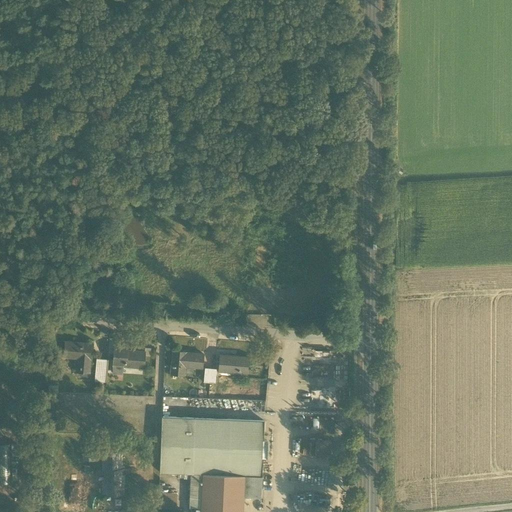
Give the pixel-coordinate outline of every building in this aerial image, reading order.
[(247,285),(304,285),(304,228),(247,228),(247,285)] [(80,372),(89,373),(90,359),(91,359),(92,344),(65,342),(64,357),(77,358),(81,358),(80,372)] [(112,365),(113,365),(122,366),(143,367),(144,352),(126,350),(127,347),(114,346),(112,365)] [(171,374),(183,375),(184,366),(202,367),(203,354),(185,353),(185,352),(173,351),(171,374)] [(232,374),(237,374),(238,373),(239,373),(240,370),(247,371),(248,357),(219,355),(218,371),(231,372),(232,374)] [(324,356),(316,355),(313,376),(330,379),(333,359),(323,358),(324,356)] [(96,359),(95,374),(107,375),(108,360),(96,359)] [(121,374),(122,366),(113,365),(112,373),(121,374)] [(203,382),(215,383),(216,369),(204,368),(203,382)] [(106,388),(107,375),(95,374),(94,387),(106,388)] [(159,472),(191,474),(191,473),(202,474),(244,475),(243,496),(260,497),(262,457),(262,448),(266,449),(267,440),(263,440),(263,421),(161,417),(159,472)] [(312,417),(312,428),(334,428),(334,417),(312,417)] [(331,440),(315,439),(314,457),(330,458),(331,440)] [(0,449),(0,482),(9,484),(12,450),(0,449)] [(88,461),(97,461),(97,451),(88,451),(88,461)] [(100,494),(126,494),(125,469),(123,469),(123,451),(100,451),(100,494)] [(195,509),(201,509),(202,474),(191,473),(191,474),(191,484),(190,484),(189,508),(195,509)] [(244,475),(202,474),(201,509),(200,511),(242,511),(243,496),(244,475)] [(176,492),(159,491),(158,507),(176,508),(176,492)]
